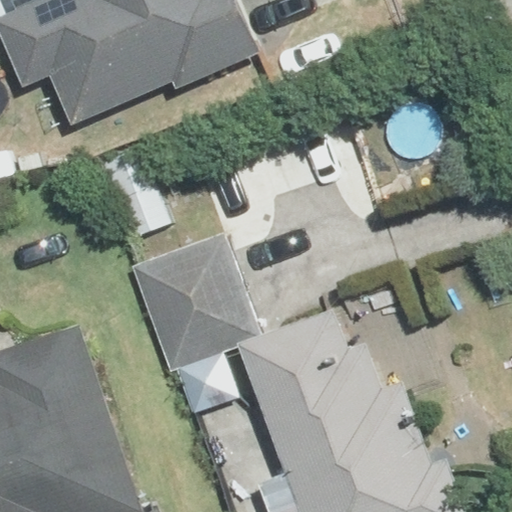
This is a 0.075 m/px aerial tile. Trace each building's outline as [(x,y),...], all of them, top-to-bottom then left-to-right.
[(246,0),(5,0),(56,136),(267,57),(246,0)] [(143,146),(102,162),(133,239),(173,223),(143,146)] [(221,227),(130,257),(162,353),(253,323),(221,227)] [(477,511),(397,286),(247,339),(291,462),(259,473),(272,511),(477,511)] [(0,511),(86,511),(144,492),(83,318),(0,346),(0,511)]
